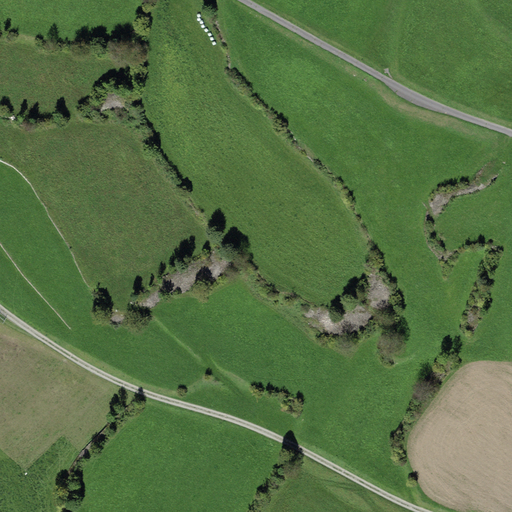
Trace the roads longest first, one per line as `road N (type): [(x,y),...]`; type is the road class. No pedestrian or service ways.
road 1 (track): [(0,308),(64,354),(169,405),(273,436),(425,511)]
road 2 (unclassified): [(511,134),(422,102),(243,0)]
